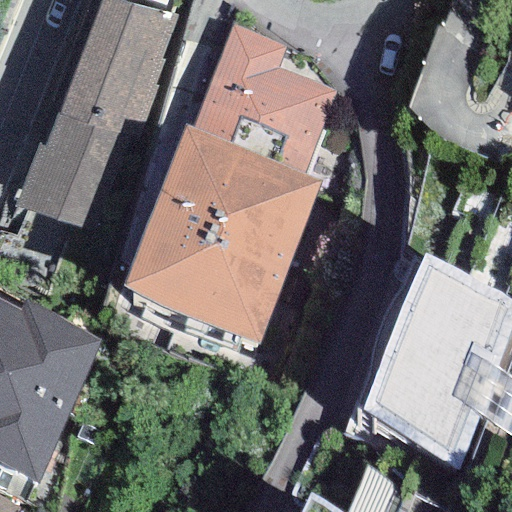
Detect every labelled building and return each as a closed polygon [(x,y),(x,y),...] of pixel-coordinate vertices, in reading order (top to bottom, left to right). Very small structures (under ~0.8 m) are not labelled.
[(176,13),(144,0),(95,0),(14,194),(84,223),(176,13)] [(231,32),(186,148),(299,190),(334,97),(276,75),(285,53),(231,32)] [(299,190),(186,148),(124,312),(260,363),(322,199),(299,190)] [(511,342),(511,310),(422,277),(361,445),(459,481),(479,427),(511,438),(511,383),(499,379),(511,342)] [(24,323),(19,334),(0,326),(0,487),(41,504),(102,354),(24,323)] [(362,511),(388,511),(399,485),(369,473),(354,509),(362,511)]
